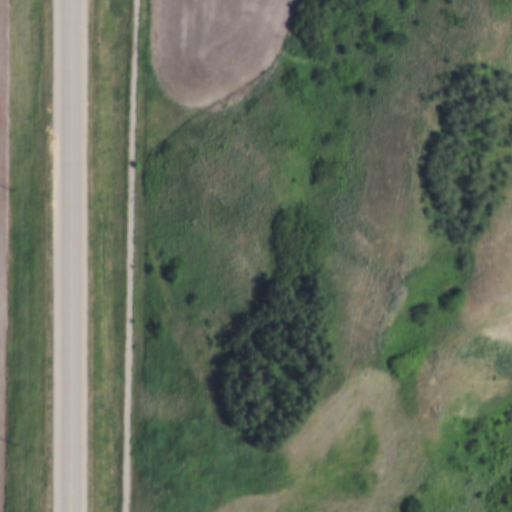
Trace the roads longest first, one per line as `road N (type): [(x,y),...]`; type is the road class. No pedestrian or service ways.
road 1 (track): [(485,0),(418,160),(386,290),(309,511)]
road 2 (residential): [(67,511),(68,0)]
